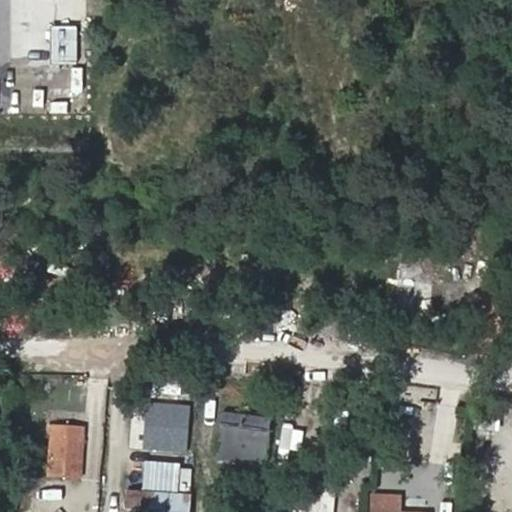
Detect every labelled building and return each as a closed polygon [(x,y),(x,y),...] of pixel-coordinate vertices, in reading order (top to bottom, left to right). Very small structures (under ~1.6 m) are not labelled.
[(75,27),(51,27),(50,62),(74,63),(75,27)] [(386,300),(406,301),(408,270),(388,269),(386,300)] [(409,279),(408,300),(422,301),(422,279),(409,279)] [(193,403),(148,401),(146,454),(191,456),(193,403)] [(269,418),(224,413),(219,456),(264,462),(269,418)] [(465,418),(454,419),(454,442),(465,442),(465,418)] [(46,472),(76,474),(79,425),(49,423),(46,472)] [(179,492),(179,481),(150,480),(149,492),(179,492)] [(181,511),(182,497),(179,497),(179,492),(149,492),(149,496),(131,496),(130,511),(181,511)] [(423,511),(398,511),(398,492),(370,492),(369,511),(423,511)]
